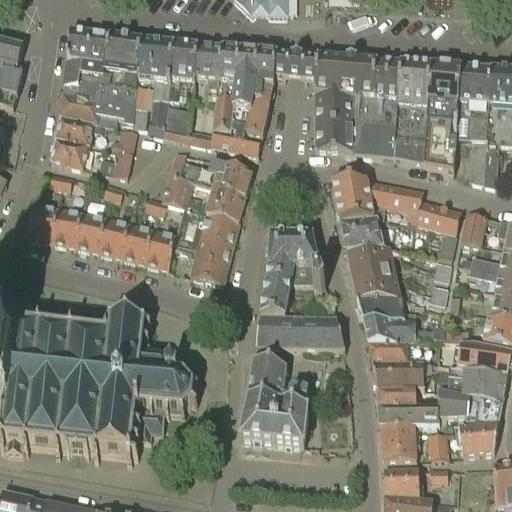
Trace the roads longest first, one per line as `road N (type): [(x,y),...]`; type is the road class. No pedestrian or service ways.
road 1 (residential): [(374,511),(342,301),(294,169)]
road 2 (residential): [(294,169),(156,152),(140,194),(31,171)]
road 3 (residential): [(52,28),(298,55)]
road 4 (residential): [(239,319),(0,261)]
road 5 (residential): [(511,211),(374,178),(294,169)]
road 6 (residential): [(298,55),(511,69)]
road 7 (residential): [(1,479),(175,511)]
road 8 (residential): [(239,319),(264,203),(294,169)]
road 9 (residential): [(52,28),(31,171)]
